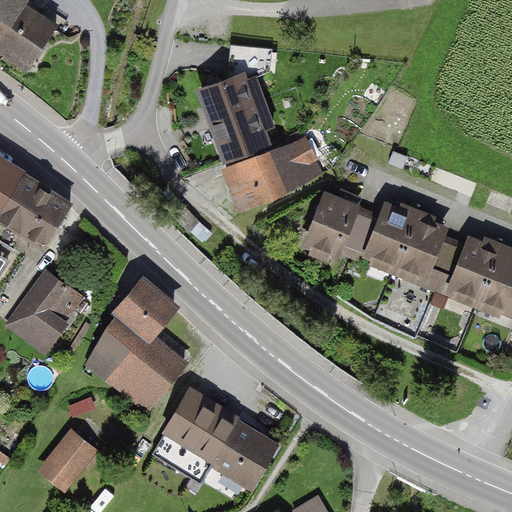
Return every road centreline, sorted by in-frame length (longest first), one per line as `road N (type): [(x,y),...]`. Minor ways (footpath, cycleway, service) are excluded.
road 1 (primary): [(67,163),(289,367),(391,437),(511,493)]
road 2 (residential): [(67,163),(139,133),(150,117),(179,0)]
